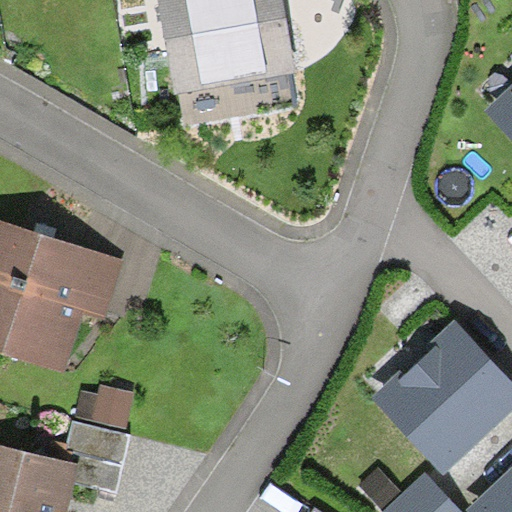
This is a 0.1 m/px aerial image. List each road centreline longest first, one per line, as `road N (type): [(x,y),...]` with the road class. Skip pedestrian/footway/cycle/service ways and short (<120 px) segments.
road 1 (residential): [(339,306),(0,104)]
road 2 (residential): [(413,0),(424,38),(376,212),(339,306)]
road 3 (residential): [(339,306),(217,511)]
